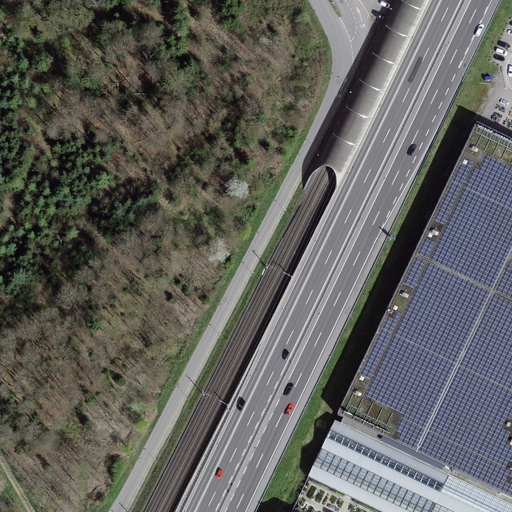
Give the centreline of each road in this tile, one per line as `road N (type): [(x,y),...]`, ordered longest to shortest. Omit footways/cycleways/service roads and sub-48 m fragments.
road 1 (unclassified): [(116,511),(334,93),(341,47),(317,0)]
road 2 (motorway): [(435,0),(189,511)]
road 3 (motorway): [(451,0),(205,511)]
road 4 (motorway): [(234,511),(480,0)]
